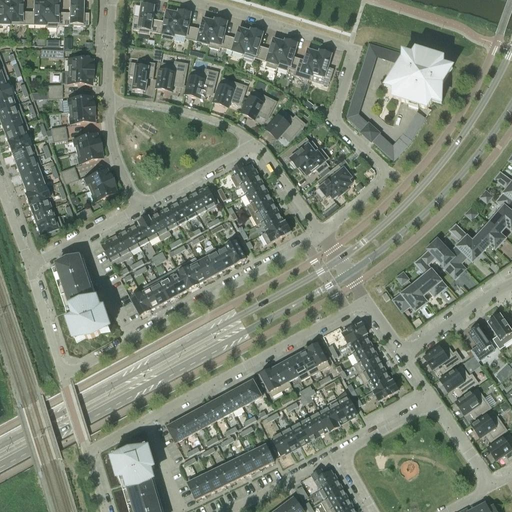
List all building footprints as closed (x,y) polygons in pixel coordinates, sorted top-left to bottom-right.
[(0,0),(0,26),(9,26),(9,0),(0,0)] [(27,27),(27,13),(21,13),(22,0),(19,0),(11,0),(9,0),(9,26),(27,27)] [(46,1),(45,30),(57,30),(57,27),(63,27),(63,14),(57,14),(58,1),(55,1),(55,0),(47,0),(47,1),(46,1)] [(63,14),(63,27),(88,28),(88,15),(82,15),(82,2),(80,1),(79,0),(71,0),(72,1),(69,1),(69,14),(63,14)] [(27,13),(27,27),(45,27),(45,30),(46,1),(36,1),(36,3),(33,3),(33,13),(27,13)] [(156,35),(158,22),(152,21),(154,8),(152,8),(152,6),(144,4),(144,6),(142,6),(140,19),(133,18),(131,31),(138,32),(137,35),(150,36),(150,34),(156,35)] [(173,43),(179,13),(169,11),(169,13),(166,12),(164,23),(158,22),(156,35),(162,36),(161,41),(173,43)] [(191,42),(194,29),(188,28),(191,15),(188,14),(189,12),(181,11),(181,13),(179,13),(173,43),(174,36),(185,38),(184,40),(191,42)] [(208,49),(215,21),(206,18),(205,21),(203,20),(200,30),(194,29),(191,42),(208,46),(208,49)] [(226,51),(230,38),(224,36),(227,24),(224,23),(225,21),(217,19),(217,21),(215,21),(208,49),(220,52),(220,49),(226,51)] [(242,59),(251,31),(242,28),(241,30),(239,30),(236,40),(230,38),(226,51),(243,56),(242,58),(242,59)] [(260,61),(264,49),(259,47),(263,35),(260,34),(261,32),(253,30),(253,32),(251,31),(242,59),(254,62),(255,60),(260,61)] [(264,49),(260,61),(266,63),(265,68),(276,72),(285,42),(276,39),(275,41),(273,40),(270,51),(264,49)] [(293,77),(299,60),(293,58),(297,45),(295,45),(295,43),(288,40),(287,42),(285,42),(276,72),(277,69),(288,73),(289,70),(294,72),(293,77)] [(410,143),(424,120),(416,114),(401,136),(392,147),(378,136),(379,135),(367,123),(366,125),(357,116),(374,59),(383,61),(385,51),(368,44),(345,119),(359,133),(358,134),(370,146),(372,144),(392,163),(410,143)] [(156,50),(154,60),(162,61),(163,51),(156,50)] [(310,82),(320,53),(310,50),(310,52),(307,51),(304,61),(299,60),(293,77),(310,82)] [(320,53),(310,82),(311,82),(313,75),(323,78),(322,81),(330,83),(333,70),(327,69),(331,56),(329,55),(330,54),(322,51),(322,53),(320,53)] [(403,54),(403,57),(403,61),(400,65),(392,77),(407,82),(405,87),(393,83),(393,84),(393,85),(394,85),(395,84),(404,88),(400,101),(399,100),(398,101),(400,102),(400,103),(402,104),(403,102),(401,102),(401,101),(402,97),(410,100),(408,104),(407,105),(409,106),(408,108),(413,109),(418,111),(419,107),(426,110),(427,110),(427,109),(435,97),(441,99),(442,86),(449,75),(442,73),(443,60),(435,58),(435,57),(421,52),(421,53),(416,52),(412,57),(403,54)] [(67,73),(93,74),(93,67),(91,65),(91,62),(68,61),(67,73)] [(135,91),(135,93),(142,94),(143,92),(145,92),(147,80),(153,80),(155,67),(147,66),(147,69),(137,67),(137,65),(130,64),(128,77),(134,78),(132,91),(135,91)] [(159,72),(155,90),(167,92),(171,93),(172,92),(172,90),(173,83),(183,85),(186,66),(175,64),(175,68),(163,66),(161,73),(159,72)] [(189,79),(184,96),(196,99),(199,100),(200,100),(200,99),(201,98),(202,91),(212,93),(216,74),(206,72),(205,75),(193,72),(191,79),(189,79)] [(93,74),(67,73),(67,86),(91,87),(91,83),(92,82),(93,74)] [(6,76),(0,77),(0,89),(7,87),(9,86),(6,76)] [(218,87),(213,104),(224,108),(227,109),(228,109),(228,108),(229,107),(231,100),(240,103),(245,89),(223,81),(221,88),(218,87)] [(255,89),(263,93),(266,86),(258,82),(255,89)] [(7,87),(0,89),(0,100),(10,97),(7,87)] [(248,98),(240,114),(251,120),(254,121),(255,122),(255,121),(256,120),(259,113),(268,118),(275,104),(254,93),(251,100),(248,98)] [(10,97),(0,100),(0,112),(19,105),(14,107),(10,98),(11,98),(10,97)] [(68,114),(94,111),(93,104),(91,102),(91,99),(67,101),(68,114)] [(19,105),(0,112),(0,123),(22,116),(19,105)] [(315,108),(313,114),(323,123),(326,111),(315,108)] [(94,111),(68,114),(70,126),(93,124),(93,120),(94,119),(94,111)] [(277,117),(265,131),(274,138),(277,141),(278,140),(279,139),(284,134),(291,140),(303,126),(295,119),(293,121),(284,113),(279,119),(277,117)] [(22,116),(0,123),(0,124),(3,134),(26,126),(22,116)] [(26,126),(3,134),(7,144),(26,137),(30,136),(26,126)] [(44,131),(40,132),(42,138),(46,137),(47,138),(65,135),(64,128),(50,131),(50,132),(45,133),(44,131)] [(65,135),(47,138),(49,144),(53,144),(66,141),(65,135)] [(75,154),(100,147),(98,140),(96,139),(95,136),(72,142),(75,154)] [(26,137),(7,144),(11,155),(30,148),(26,137)] [(298,170),(322,150),(321,150),(319,151),(312,142),(310,144),(306,139),(296,147),(300,152),(290,160),(291,162),(290,164),(295,170),(296,168),(298,170)] [(34,147),(11,155),(15,165),(33,158),(38,157),(34,147)] [(100,147),(75,154),(79,166),(102,160),(101,157),(102,155),(100,147)] [(322,150),(298,170),(303,177),(305,176),(307,178),(315,171),(319,176),(329,168),(325,163),(329,160),(322,150)] [(33,158),(15,165),(18,175),(37,169),(33,158)] [(338,166),(327,175),(343,195),(348,191),(347,189),(351,186),(348,182),(351,179),(344,170),(349,166),(345,161),(338,166)] [(51,175),(56,173),(53,167),(52,163),(48,164),(49,169),(51,175)] [(236,189),(257,177),(252,167),(245,171),(242,166),(232,172),(235,176),(230,179),(236,189)] [(37,169),(18,175),(22,185),(40,179),(37,169)] [(62,180),(75,175),(73,169),(60,174),(62,180)] [(89,192),(112,182),(109,175),(107,175),(106,172),(84,181),(89,192)] [(75,175),(62,180),(64,186),(77,181),(75,175)] [(319,190),(316,193),(321,199),(324,197),(327,199),(330,197),(333,201),(337,197),(338,198),(339,199),(339,198),(341,197),(343,195),(327,175),(318,183),(316,184),(320,188),(319,190)] [(498,203),(504,208),(509,212),(511,207),(511,183),(511,184),(499,175),(495,181),(508,190),(504,195),(498,203)] [(245,196),(262,187),(257,177),(236,189),(240,187),(245,196)] [(40,179),(22,185),(26,195),(24,196),(49,187),(44,188),(40,179)] [(112,182),(89,192),(94,204),(116,194),(114,191),(115,189),(112,182)] [(49,187),(24,196),(28,206),(53,197),(49,187)] [(246,208),(268,196),(262,187),(245,196),(250,205),(246,208)] [(212,190),(209,192),(207,189),(197,195),(206,212),(216,206),(219,205),(212,190)] [(485,191),(480,199),(489,204),(494,195),(485,191)] [(187,200),(197,217),(206,212),(197,195),(187,200)] [(251,217),(273,206),(268,196),(246,208),(251,217)] [(53,197),(28,206),(28,207),(32,216),(50,210),(46,200),(53,198),(53,197)] [(178,205),(187,222),(197,217),(187,200),(178,205)] [(168,210),(178,227),(187,222),(178,205),(168,210)] [(256,227),(278,215),(273,206),(251,217),(256,227)] [(504,208),(488,226),(499,235),(506,228),(509,231),(511,233),(511,232),(511,214),(509,212),(504,208)] [(76,216),(79,222),(91,215),(88,209),(76,216)] [(50,210),(32,216),(35,227),(58,218),(53,220),(50,210)] [(178,227),(168,210),(159,215),(168,232),(178,227)] [(148,218),(161,242),(171,237),(168,232),(159,215),(150,220),(148,218)] [(261,236),(285,223),(283,224),(278,215),(256,227),(261,225),(266,234),(261,236)] [(58,218),(35,227),(39,237),(45,235),(46,237),(54,235),(53,232),(62,229),(58,218)] [(161,242),(148,218),(147,219),(147,220),(141,223),(141,222),(138,224),(149,243),(158,238),(160,242),(161,242)] [(285,223),(261,236),(267,246),(277,241),(284,237),(291,233),(285,223)] [(149,243),(138,224),(139,226),(130,231),(139,248),(149,243)] [(488,227),(473,243),(484,252),(489,246),(493,249),(495,251),(499,247),(505,240),(499,235),(488,226),(488,227)] [(467,258),(470,262),(474,257),(477,259),(482,254),(484,252),(473,243),(455,227),(450,232),(462,243),(457,249),(450,255),(460,265),(467,258)] [(139,248),(130,231),(121,236),(132,258),(133,257),(130,253),(139,248)] [(132,258),(121,236),(111,241),(123,263),(132,258)] [(123,263),(111,241),(101,247),(113,268),(123,263)] [(434,260),(448,276),(451,280),(456,275),(458,278),(465,271),(460,265),(450,255),(437,241),(427,251),(428,252),(421,259),(427,266),(434,260)] [(226,248),(236,265),(246,260),(236,243),(226,248)] [(236,265),(226,248),(226,249),(217,253),(215,249),(214,249),(226,270),(235,266),(236,265)] [(226,270),(214,249),(205,254),(216,276),(226,270)] [(207,280),(207,281),(216,276),(205,254),(207,259),(198,264),(196,259),(195,260),(207,280)] [(68,322),(70,330),(70,331),(72,338),(73,338),(73,339),(85,337),(86,340),(93,339),(100,335),(99,332),(109,327),(110,327),(109,326),(110,326),(107,318),(104,310),(100,310),(99,305),(84,261),(81,263),(79,259),(67,261),(56,266),(52,269),(51,269),(55,282),(56,283),(67,316),(72,314),(74,319),(68,322)] [(413,286),(422,298),(429,292),(432,295),(437,292),(439,294),(446,288),(427,266),(421,259),(421,260),(415,265),(425,277),(413,286)] [(207,280),(195,260),(186,264),(194,280),(198,286),(207,281),(207,280)] [(194,280),(186,264),(176,270),(182,280),(188,291),(198,286),(194,280)] [(182,280),(176,270),(167,275),(170,280),(178,296),(187,291),(188,292),(188,291),(182,280)] [(159,285),(168,302),(178,296),(170,280),(167,275),(166,275),(169,280),(159,285)] [(147,286),(159,307),(168,302),(159,285),(150,290),(148,285),(147,286)] [(159,307),(147,286),(138,291),(150,312),(159,307)] [(413,286),(393,302),(402,314),(410,307),(413,311),(418,307),(420,309),(427,304),(422,298),(413,286)] [(150,312),(138,291),(140,295),(130,300),(140,318),(150,312)] [(382,297),(386,303),(390,300),(386,294),(382,297)] [(492,321),(488,324),(497,338),(492,341),(499,351),(504,348),(503,346),(511,340),(511,335),(498,315),(491,320),(492,321)] [(347,345),(367,335),(361,325),(355,328),(347,332),(342,335),(347,345)] [(471,352),(478,363),(494,351),(477,327),(472,331),(472,332),(468,335),(477,348),(471,352)] [(353,355),(370,346),(365,336),(367,335),(347,345),(353,355)] [(308,351),(319,372),(329,367),(318,345),(308,351)] [(353,367),(375,355),(370,346),(353,355),(358,364),(353,366),(353,367)] [(438,348),(423,358),(430,368),(433,372),(435,370),(441,366),(445,372),(460,361),(455,354),(452,356),(445,346),(440,350),(438,348)] [(298,356),(310,377),(319,373),(319,372),(308,351),(307,351),(298,356)] [(358,376),(380,364),(375,355),(353,367),(358,376)] [(289,361),(300,383),(310,377),(298,356),(289,361)] [(279,366),(291,388),(291,387),(289,383),(298,378),(300,383),(289,361),(279,366)] [(364,386),(385,374),(380,364),(358,376),(364,386)] [(270,371),(281,393),(282,393),(291,388),(279,366),(270,371)] [(454,371),(439,381),(446,391),(448,394),(450,393),(456,389),(461,395),(476,384),(471,377),(468,379),(461,369),(455,373),(454,371)] [(281,393),(270,371),(260,377),(271,398),(281,393)] [(385,374),(364,386),(368,384),(373,393),(392,382),(390,383),(385,374)] [(243,387),(252,403),(262,398),(253,381),(243,387)] [(392,382),(373,393),(379,403),(384,400),(392,396),(398,392),(392,382)] [(233,392),(242,409),(252,403),(243,387),(238,389),(234,391),(234,392),(233,392)] [(224,397),(233,414),(242,409),(233,392),(224,397)] [(470,394),(455,404),(462,414),(464,417),(466,416),(472,412),(477,418),(489,409),(477,392),(471,396),(470,394)] [(310,397),(308,394),(307,394),(301,397),(299,398),(301,401),(300,401),(303,407),(312,402),(310,398),(310,397)] [(214,402),(223,419),(233,414),(224,397),(214,402)] [(338,404),(347,421),(357,416),(348,399),(338,404)] [(205,407),(214,424),(223,419),(214,402),(205,407)] [(347,421),(338,404),(329,409),(341,431),(338,426),(347,421)] [(195,413),(204,429),(214,424),(205,407),(195,413)] [(329,409),(319,414),(330,433),(331,433),(330,432),(337,429),(339,428),(329,409)] [(186,418),(194,434),(204,429),(195,413),(194,413),(190,415),(186,418)] [(330,433),(319,414),(310,419),(319,437),(328,432),(329,434),(330,433)] [(486,416),(471,426),(478,436),(480,440),(482,438),(488,434),(492,441),(505,432),(493,414),(487,419),(486,416)] [(176,423),(185,440),(194,434),(186,418),(176,423)] [(300,425),(309,442),(319,437),(310,419),(300,425)] [(185,440),(176,423),(166,428),(175,445),(185,440)] [(291,430),(300,447),(309,442),(300,425),(291,430)] [(281,435),(290,452),(300,447),(291,430),(281,435)] [(290,452),(281,435),(271,440),(280,457),(290,452)] [(501,439),(487,449),(494,459),(496,462),(498,461),(504,457),(508,463),(509,463),(511,460),(511,441),(509,437),(503,441),(501,439)] [(223,448),(229,445),(234,442),(232,438),(228,441),(227,441),(221,444),(223,448)] [(266,446),(256,451),(264,468),(274,463),(266,446)] [(137,451),(129,452),(122,456),(123,456),(123,458),(113,463),(113,464),(112,464),(115,472),(118,480),(125,479),(126,484),(121,486),(128,511),(163,511),(153,477),(151,471),(154,470),(152,461),(150,452),(149,453),(149,452),(138,454),(137,451)] [(264,468),(256,451),(246,456),(254,473),(255,472),(255,473),(259,471),(259,470),(264,468)] [(254,473),(246,456),(236,461),(244,478),(254,473)] [(244,478),(236,461),(226,465),(235,482),(244,478)] [(235,482),(226,465),(217,470),(225,487),(235,482)] [(225,487),(217,470),(207,475),(215,492),(225,487)] [(311,477),(319,492),(336,482),(331,472),(324,476),(321,471),(311,477)] [(215,492),(207,475),(197,480),(205,496),(210,494),(215,492),(214,492),(215,492)] [(205,496),(197,480),(187,484),(195,501),(205,496)] [(320,504),(342,492),(336,482),(319,492),(325,501),(320,503),(320,504)] [(308,498),(302,488),(296,491),(302,502),(308,498)] [(325,511),(327,511),(347,501),(342,492),(320,504),(325,511)] [(303,511),(293,499),(284,505),(289,511),(303,511)] [(349,511),(352,510),(347,501),(327,511),(349,511)]
